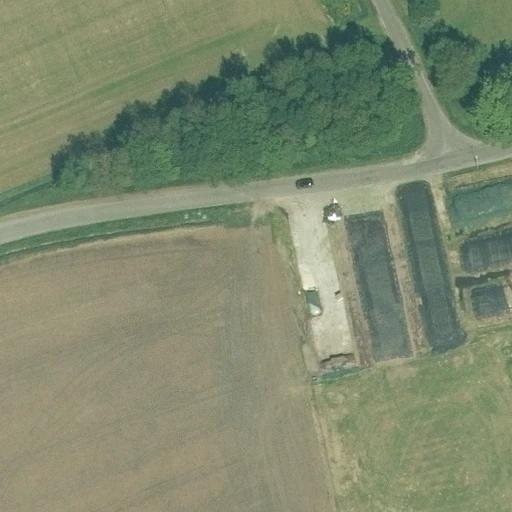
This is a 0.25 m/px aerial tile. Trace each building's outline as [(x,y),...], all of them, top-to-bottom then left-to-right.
[(366,321),(395,319),(390,228),(361,229),(366,321)] [(475,274),(511,265),(511,237),(469,247),(475,274)] [(449,240),(422,243),(434,345),(461,342),(449,240)] [(483,320),(511,315),(511,293),(480,299),(483,320)] [(326,344),(331,372),(353,368),(348,340),(326,344)]
